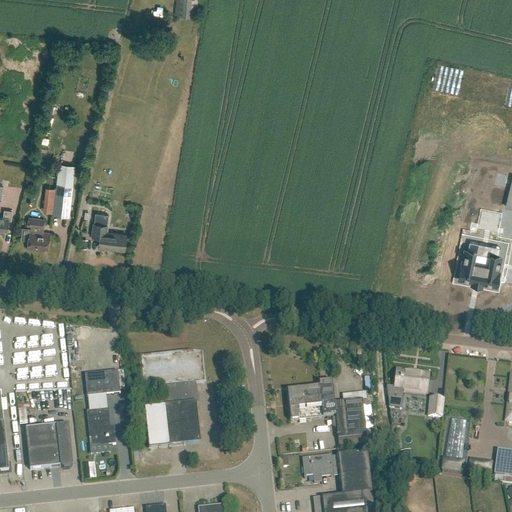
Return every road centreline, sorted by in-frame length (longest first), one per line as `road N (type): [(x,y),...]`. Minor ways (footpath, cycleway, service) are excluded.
road 1 (tertiary): [(511,347),(284,319),(245,332)]
road 2 (unclassified): [(0,501),(263,470)]
road 3 (tertiary): [(245,332),(215,311),(0,286)]
road 4 (unclassified): [(263,470),(245,332)]
